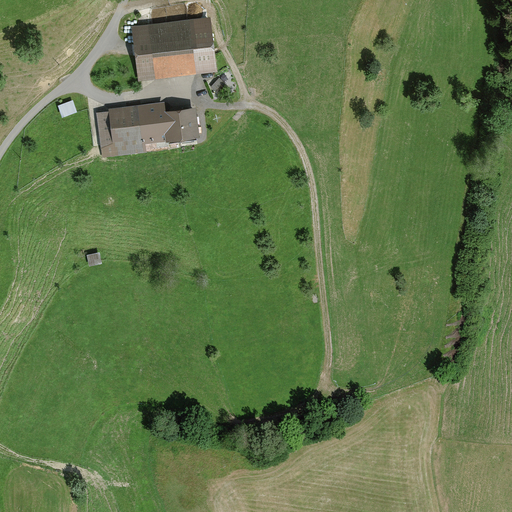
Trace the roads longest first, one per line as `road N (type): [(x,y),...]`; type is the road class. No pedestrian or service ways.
road 1 (track): [(367,396),(345,396),(333,386),(318,181),(307,155),(285,121),(264,107),(222,107),(199,95)]
road 2 (unclassified): [(0,154),(89,59),(124,0)]
